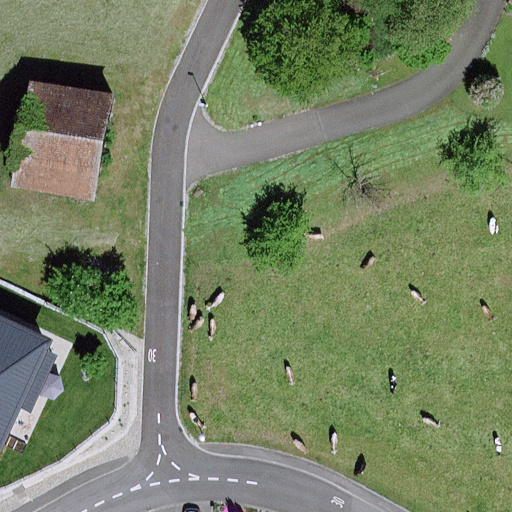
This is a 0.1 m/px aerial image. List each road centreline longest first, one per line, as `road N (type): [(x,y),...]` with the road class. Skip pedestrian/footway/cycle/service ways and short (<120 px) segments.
road 1 (unclassified): [(164,478),(170,159)]
road 2 (residential): [(164,478),(247,481),(330,511)]
